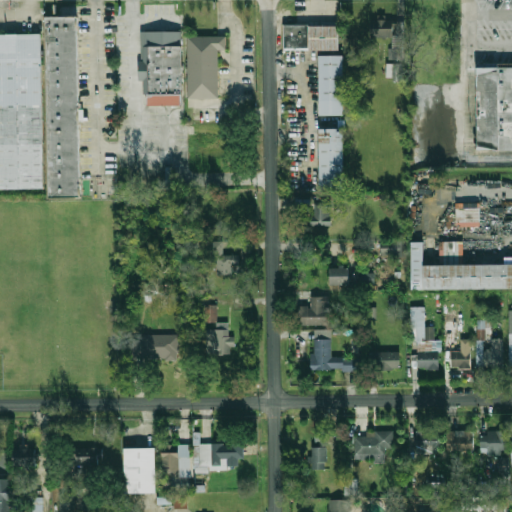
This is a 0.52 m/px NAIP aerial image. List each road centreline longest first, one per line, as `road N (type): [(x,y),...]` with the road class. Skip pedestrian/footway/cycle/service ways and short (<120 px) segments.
road 1 (residential): [(0,404),(511,399)]
road 2 (residential): [(276,511),(271,0)]
